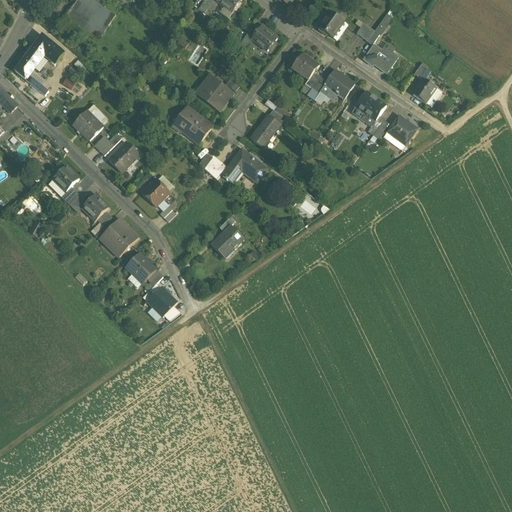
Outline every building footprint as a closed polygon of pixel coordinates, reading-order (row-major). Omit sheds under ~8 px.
[(119,2),(115,0),(79,0),(77,3),(75,6),(107,30),(116,17),(111,13),(119,2)] [(218,0),(217,3),(233,14),(243,0),(242,0),(218,0)] [(206,1),(200,10),(205,14),(212,5),(206,1)] [(107,30),(75,6),(70,13),(80,20),(102,37),(107,30)] [(80,20),(70,13),(66,18),(76,26),(80,20)] [(327,20),(325,18),(317,29),(320,31),(319,32),(325,37),(327,35),(331,39),(335,33),(338,35),(340,31),(338,29),(343,23),(332,14),(327,20)] [(343,23),(338,29),(340,31),(338,35),(335,33),(331,39),(337,43),(348,26),(343,23)] [(375,33),(364,26),(357,36),(368,43),(375,33)] [(266,34),(261,30),(256,35),(252,41),(267,53),(278,40),(268,32),(266,34)] [(251,31),(240,47),(245,50),(252,41),(256,35),(251,31)] [(375,33),(368,43),(373,47),(380,37),(375,33)] [(43,37),(15,73),(25,81),(28,77),(35,69),(42,59),(43,58),(45,60),(47,58),(57,66),(65,55),(43,37)] [(382,53),(374,47),(364,62),(373,68),(376,64),(381,67),(379,70),(387,76),(398,59),(392,55),(394,51),(387,46),(382,53)] [(311,61),(303,56),(293,71),(309,82),(314,75),(320,67),(319,67),(318,68),(310,62),(311,61)] [(42,59),(35,69),(39,73),(47,63),(42,59)] [(87,70),(78,62),(74,66),(83,74),(87,70)] [(421,66),(414,76),(420,80),(427,70),(421,66)] [(355,86),(335,72),(327,84),(325,87),(325,88),(320,95),(327,100),(332,92),(336,96),(335,97),(337,98),(338,97),(345,101),(355,86)] [(314,75),(309,82),(305,87),(312,92),(320,80),(314,75)] [(48,93),(28,77),(25,81),(45,97),(48,93)] [(67,79),(63,85),(71,91),(76,85),(67,79)] [(224,89),(213,80),(199,98),(220,114),(231,100),(221,92),(224,89)] [(320,80),(312,92),(313,92),(308,98),(315,103),(320,95),(325,88),(325,87),(327,84),(320,80)] [(437,90),(423,80),(417,89),(418,90),(413,97),(426,106),(431,100),(436,103),(442,95),(437,91),(437,90)] [(240,88),(230,81),(226,87),(235,94),(240,88)] [(15,106),(0,91),(0,99),(10,110),(15,106)] [(386,108),(367,94),(356,109),(376,123),(378,119),(386,108)] [(10,110),(0,99),(0,103),(10,114),(17,108),(15,106),(10,110)] [(63,112),(65,106),(57,102),(55,108),(63,112)] [(277,108),(268,102),(265,106),(273,112),(274,113),(277,108)] [(107,121),(93,107),(88,113),(104,129),(107,125),(107,121)] [(16,122),(24,114),(18,108),(10,116),(16,122)] [(202,121),(187,109),(174,126),(183,132),(182,133),(199,146),(211,132),(201,124),(202,121)] [(289,116),(279,109),(276,114),(283,119),(285,121),(289,116)] [(274,113),(273,112),(269,117),(279,125),(283,119),(276,114),(274,113)] [(88,113),(73,128),(89,143),(104,129),(88,113)] [(419,130),(398,116),(396,119),(394,118),(390,125),(389,126),(390,126),(391,127),(386,135),(406,149),(419,130)] [(269,117),(251,141),(263,150),(281,127),(279,125),(269,117)] [(383,123),(378,119),(376,123),(372,128),(377,132),(383,123)] [(390,125),(384,121),(383,123),(377,132),(373,137),(379,141),(390,126),(389,126),(390,125)] [(116,136),(109,143),(114,148),(122,141),(116,136)] [(104,138),(94,148),(99,153),(109,143),(104,138)] [(109,143),(99,153),(104,158),(114,148),(109,143)] [(126,144),(116,155),(117,156),(110,163),(109,162),(122,175),(140,158),(126,144)] [(227,171),(222,178),(226,181),(226,182),(227,182),(231,185),(241,172),(251,180),(253,176),(260,181),(268,171),(242,152),(227,171)] [(207,156),(199,167),(204,171),(212,160),(207,156)] [(222,168),(212,160),(204,171),(217,182),(221,177),(222,178),(227,171),(226,170),(226,169),(226,168),(225,167),(224,167),(223,167),(222,168)] [(79,182),(66,168),(53,181),(66,195),(79,182)] [(171,195),(156,181),(142,195),(157,210),(171,195)] [(293,205),(307,217),(319,204),(305,191),(293,205)] [(75,193),(65,203),(70,207),(80,197),(75,193)] [(80,197),(70,207),(75,212),(85,202),(80,197)] [(95,197),(82,210),(96,223),(97,222),(104,216),(109,210),(95,197)] [(168,208),(160,216),(169,225),(177,217),(168,208)] [(104,216),(97,222),(100,225),(103,229),(105,227),(112,220),(107,216),(105,217),(104,216)] [(231,219),(220,230),(224,235),(224,234),(231,228),(235,224),(231,219)] [(139,240),(119,221),(109,232),(102,239),(113,251),(111,253),(119,260),(139,240)] [(36,237),(42,227),(36,223),(30,234),(36,237)] [(100,225),(91,234),(95,238),(103,229),(100,225)] [(103,229),(95,238),(99,242),(102,239),(109,232),(105,227),(103,229)] [(224,234),(224,235),(225,235),(212,248),(223,259),(232,249),(235,252),(245,242),(231,228),(224,234)] [(157,272),(141,255),(126,270),(142,287),(148,281),(156,272),(157,272)] [(163,279),(156,272),(148,281),(155,288),(157,286),(163,279)] [(155,288),(149,294),(153,299),(161,290),(157,286),(155,288)] [(178,305),(162,289),(153,299),(147,304),(163,319),(165,318),(174,308),(178,305)] [(153,299),(149,294),(143,300),(147,304),(153,299)] [(181,315),(174,308),(165,318),(170,324),(181,315)]
